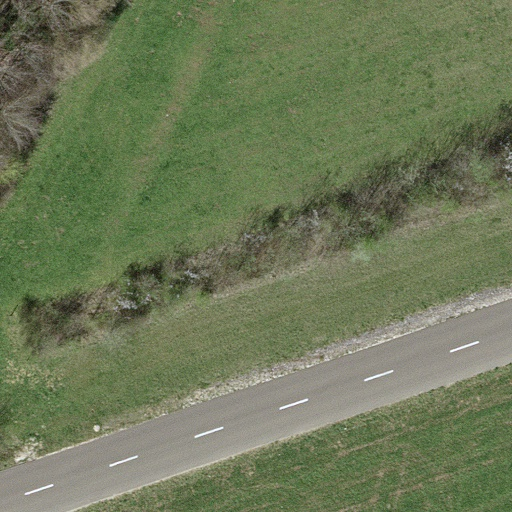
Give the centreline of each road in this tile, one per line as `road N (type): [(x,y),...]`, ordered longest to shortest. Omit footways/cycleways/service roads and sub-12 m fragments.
road 1 (unclassified): [(511,325),(0,500)]
road 2 (motorway): [(0,42),(204,0)]
